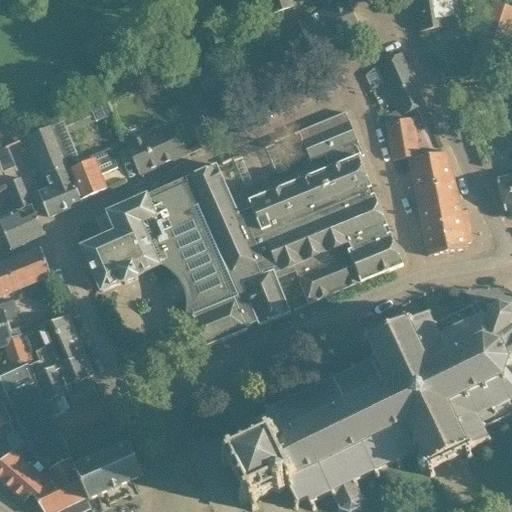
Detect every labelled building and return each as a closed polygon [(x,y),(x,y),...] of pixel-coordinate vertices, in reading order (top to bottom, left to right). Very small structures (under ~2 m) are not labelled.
[(265,0),(267,4),(271,16),(294,8),(290,0),(265,0)] [(353,11),(349,2),(348,0),(319,0),(324,12),(298,22),(308,49),(310,48),(359,28),(353,11)] [(461,0),(421,0),(416,1),(422,33),(465,26),(461,0)] [(113,2),(56,31),(63,45),(120,16),(113,2)] [(470,76),(470,77),(470,78),(501,75),(511,42),(511,9),(494,4),(470,76)] [(384,118),(387,124),(410,120),(408,114),(423,107),(425,106),(401,55),(376,66),(398,112),(384,118)] [(198,79),(204,93),(229,82),(222,68),(198,79)] [(174,74),(188,111),(194,130),(209,125),(193,81),(189,69),(174,74)] [(511,89),(505,91),(511,123),(511,177),(492,181),(494,188),(499,186),(505,213),(511,211),(511,89)] [(220,104),(224,112),(224,114),(234,109),(230,100),(220,104)] [(109,105),(91,112),(97,124),(114,117),(109,105)] [(393,162),(410,159),(419,158),(414,128),(430,121),(423,107),(408,114),(410,120),(387,124),(393,162)] [(156,218),(141,225),(158,264),(162,263),(163,264),(164,264),(165,264),(165,265),(166,265),(167,266),(168,266),(169,267),(170,267),(171,268),(172,269),(173,269),(173,270),(174,270),(175,271),(176,272),(177,273),(178,274),(179,275),(179,276),(181,276),(181,277),(180,278),(179,279),(179,280),(178,281),(178,282),(178,283),(178,284),(179,285),(179,286),(179,287),(180,287),(180,288),(181,288),(181,289),(182,289),(183,289),(184,290),(185,290),(186,290),(187,290),(188,290),(188,289),(189,291),(189,293),(189,294),(190,294),(190,295),(190,296),(190,298),(191,299),(191,300),(191,301),(191,302),(191,303),(191,304),(191,305),(191,306),(191,308),(191,309),(191,310),(191,311),(191,313),(193,317),(204,345),(206,349),(290,314),(281,291),(299,283),(308,304),(308,306),(403,267),(387,228),(374,196),(371,190),(371,189),(359,159),(358,157),(347,162),(344,157),(359,151),(362,157),(364,157),(360,149),(358,143),(349,121),(346,116),(347,115),(346,114),(299,133),(294,135),(295,136),(299,135),(302,141),(301,141),(302,144),(303,144),(309,159),(309,160),(310,163),(326,156),(331,168),(248,202),(249,202),(235,208),(217,167),(216,166),(185,180),(186,182),(184,183),(182,184),(180,184),(178,185),(176,186),(174,186),(172,187),(171,188),(170,188),(168,189),(167,189),(166,190),(165,190),(164,190),(163,191),(162,191),(161,192),(160,192),(158,193),(157,194),(156,195),(155,195),(153,196),(151,197),(150,198),(149,199),(148,199),(147,200),(156,218)] [(63,124),(51,129),(81,202),(107,191),(101,176),(117,169),(109,150),(91,157),(92,160),(77,166),(76,162),(79,161),(63,124)] [(126,145),(140,176),(188,156),(174,124),(126,145)] [(81,202),(51,129),(28,138),(44,178),(49,176),(54,187),(39,193),(49,218),(82,204),(81,202)] [(419,158),(410,159),(419,213),(428,257),(468,250),(467,245),(473,244),(467,212),(461,213),(446,153),(419,158)] [(31,206),(21,179),(6,185),(17,212),(31,206)] [(83,249),(82,249),(102,293),(112,289),(124,283),(125,286),(128,284),(128,283),(134,280),(135,281),(139,280),(137,277),(149,272),(158,268),(159,268),(160,267),(158,264),(141,225),(156,218),(147,200),(146,197),(107,215),(108,215),(96,220),(97,222),(105,239),(99,242),(83,249)] [(0,242),(1,244),(7,241),(11,251),(44,236),(32,206),(0,220),(0,242)] [(0,266),(0,297),(32,284),(51,276),(41,250),(0,266)] [(468,306),(469,308),(450,318),(449,316),(447,317),(448,319),(437,324),(437,323),(433,325),(430,318),(432,313),(428,311),(425,316),(414,321),(413,320),(407,323),(404,317),(399,319),(402,325),(386,333),(385,335),(380,337),(378,337),(371,341),(368,335),(363,337),(366,343),(360,346),(362,351),(368,348),(371,355),(370,355),(373,362),(356,370),(352,364),(348,366),(351,372),(334,381),(331,374),(327,376),(330,383),(312,391),(309,384),(305,386),(308,393),(291,401),(288,395),(283,397),(287,404),(270,412),(267,405),(262,407),(268,418),(260,422),(253,420),(251,424),(258,426),(262,435),(261,436),(264,443),(234,458),(231,450),(224,454),(227,461),(227,462),(219,465),(223,472),(230,469),(233,476),(238,477),(241,476),(246,486),(243,487),(241,492),(244,499),(237,502),(240,509),(248,506),(249,506),(251,511),(254,511),(259,510),(255,503),(274,494),(279,496),(285,493),(286,490),(289,495),(291,495),(295,503),(293,510),(297,511),(299,505),(301,504),(301,503),(306,501),(307,501),(312,511),(313,511),(317,511),(314,504),(330,496),(334,503),(336,503),(339,510),(337,511),(356,511),(358,511),(361,511),(363,511),(360,509),(362,502),(365,502),(365,499),(362,499),(358,491),(360,491),(356,483),(373,475),(377,481),(381,479),(378,473),(395,464),(398,471),(403,469),(400,462),(417,454),(420,461),(419,462),(417,467),(419,472),(420,472),(421,475),(428,472),(430,478),(435,476),(432,470),(439,466),(440,466),(441,463),(446,461),(449,462),(464,454),(467,460),(472,458),(469,452),(475,449),(475,448),(485,443),(491,444),(492,440),(487,439),(483,430),(487,428),(498,423),(499,425),(501,424),(500,422),(511,415),(511,326),(511,327),(511,325),(511,312),(511,310),(511,308),(511,305),(511,304),(508,307),(501,305),(501,300),(497,301),(497,305),(491,308),(488,306),(485,309),(488,311),(486,318),(484,317),(483,312),(479,312),(479,317),(477,318),(472,309),(475,308),(474,306),(471,307),(470,305),(468,306)] [(0,344),(9,341),(19,369),(28,366),(34,364),(26,340),(22,334),(12,337),(4,312),(0,312),(0,344)] [(36,329),(22,334),(26,340),(39,335),(46,350),(36,354),(40,364),(34,366),(34,364),(28,366),(36,386),(42,398),(89,379),(93,377),(67,317),(37,329),(36,329)] [(0,401),(1,403),(4,407),(11,403),(31,449),(21,453),(19,458),(13,452),(5,458),(0,462),(0,482),(17,497),(24,503),(32,494),(43,511),(86,511),(90,510),(85,500),(88,499),(74,469),(75,469),(66,449),(67,449),(63,440),(42,398),(36,386),(28,366),(19,369),(0,377),(0,401)] [(91,384),(89,379),(42,398),(63,440),(111,419),(103,401),(100,402),(92,386),(93,385),(92,383),(91,384)] [(0,429),(5,427),(10,436),(14,434),(9,424),(12,423),(1,403),(0,403),(0,429)] [(92,461),(75,469),(74,469),(88,499),(89,502),(97,498),(103,511),(111,508),(110,505),(130,496),(131,499),(139,495),(133,482),(141,479),(142,480),(143,480),(144,480),(144,479),(143,478),(144,477),(129,444),(98,458),(96,454),(90,457),(92,461)]
